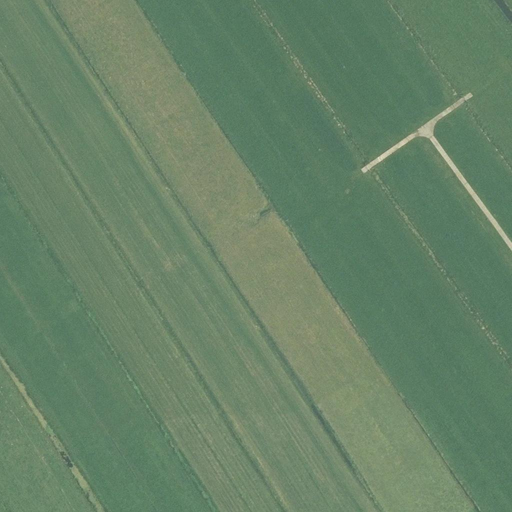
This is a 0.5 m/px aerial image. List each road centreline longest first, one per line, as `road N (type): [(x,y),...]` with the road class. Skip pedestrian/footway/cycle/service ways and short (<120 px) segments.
road 1 (track): [(424,129),(511,250)]
road 2 (track): [(361,169),(470,95)]
